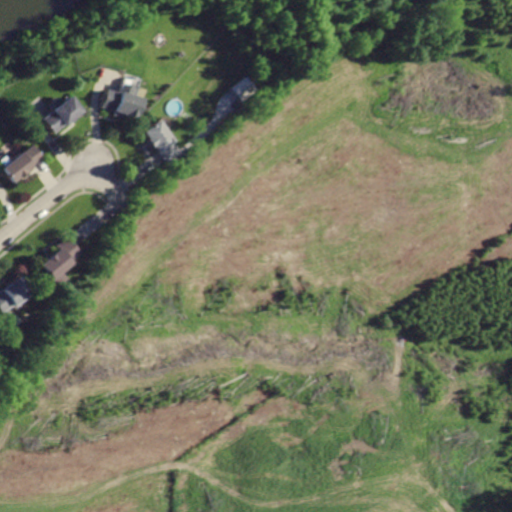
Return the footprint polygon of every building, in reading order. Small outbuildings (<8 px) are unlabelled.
[(236,99),(249,87),(238,75),(225,87),(236,99)] [(102,89),(97,106),(107,108),(105,114),(128,120),(134,97),(128,95),(130,87),(117,83),(114,93),(102,89)] [(65,98),(38,118),(49,133),(76,112),(65,98)] [(153,122),(140,133),(155,153),(157,151),(167,163),(179,154),(153,122)] [(29,147),(2,169),(13,182),(29,169),(27,167),(38,158),(29,147)] [(69,237),(57,247),(59,251),(41,266),(53,281),(84,256),(72,242),(69,237)] [(19,277),(0,290),(0,309),(3,313),(31,294),(19,277)]
